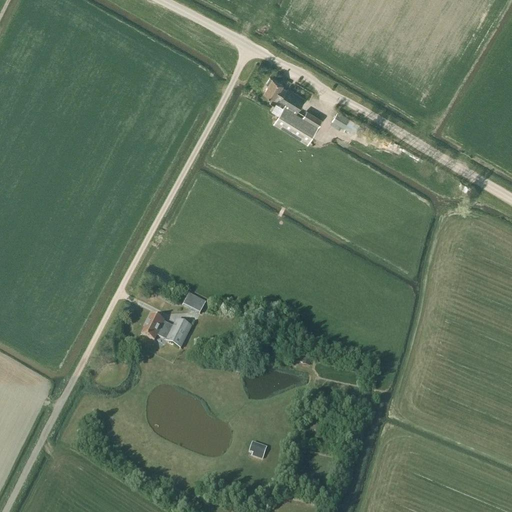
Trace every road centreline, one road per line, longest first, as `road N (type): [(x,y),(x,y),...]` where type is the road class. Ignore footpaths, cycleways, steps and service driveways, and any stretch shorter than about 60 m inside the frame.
road 1 (unclassified): [(85,356),(249,45)]
road 2 (unclassified): [(511,198),(249,45)]
road 3 (track): [(4,511),(85,356)]
